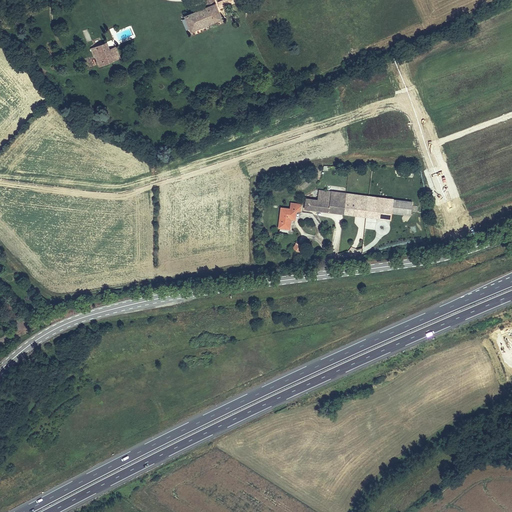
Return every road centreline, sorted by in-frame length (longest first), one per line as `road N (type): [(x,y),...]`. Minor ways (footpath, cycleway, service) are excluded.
road 1 (motorway): [(511,281),(241,401),(23,511)]
road 2 (primary): [(0,367),(50,329),(112,307),(405,263),(511,232)]
road 3 (motorway): [(50,511),(322,377),(511,295)]
